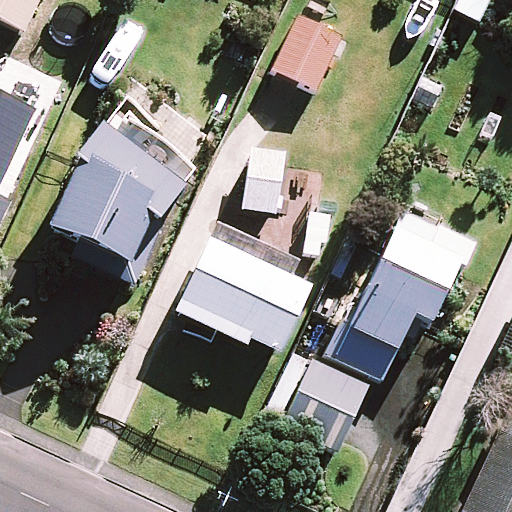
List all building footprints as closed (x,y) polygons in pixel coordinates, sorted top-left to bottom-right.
[(39,0),(0,0),(0,23),(24,35),(39,0)] [(88,0),(57,0),(57,28),(87,29),(88,0)] [(491,0),(454,0),(448,15),(478,29),(491,0)] [(338,40),(296,20),(270,74),(311,94),(338,40)] [(164,214),(192,181),(151,146),(162,133),(122,100),(79,152),(41,234),(73,248),(65,264),(129,293),(164,214)] [(0,216),(10,195),(0,190),(34,117),(0,101),(0,216)] [(240,214),(286,218),(289,167),(279,166),(280,158),(244,156),(240,214)] [(448,235),(451,227),(413,209),(410,217),(398,211),(346,318),(338,314),(318,355),(371,380),(378,384),(409,321),(425,329),(453,270),(461,273),(474,247),(448,235)] [(327,245),(329,215),(302,214),(300,260),(318,261),(319,245),(327,245)] [(274,356),(304,290),(289,283),(296,268),(212,229),(171,317),(185,323),(213,336),(245,351),(249,344),(274,356)] [(511,511),(511,323),(496,357),(511,364),(511,417),(507,415),(460,511),(511,511)] [(365,389),(310,362),(276,430),(332,457),(365,389)]
